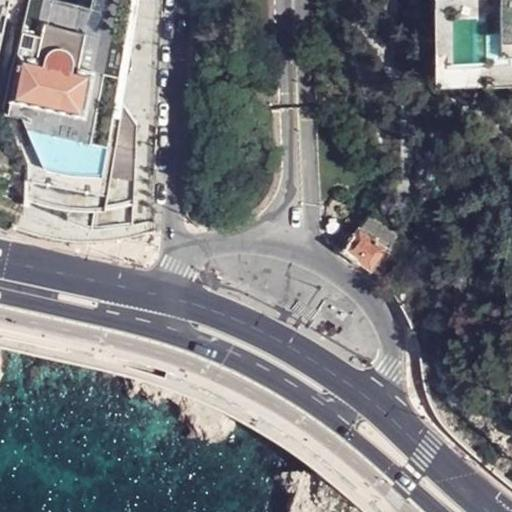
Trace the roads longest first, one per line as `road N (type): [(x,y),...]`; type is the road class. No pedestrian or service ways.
road 1 (residential): [(189,252),(174,234),(183,0)]
road 2 (residential): [(295,247),(293,0)]
road 3 (secondary): [(368,399),(232,318),(159,297)]
road 4 (secondary): [(150,329),(226,357),(334,422)]
road 5 (residential): [(368,399),(394,358),(387,327),(329,264),(295,247)]
road 6 (secondary): [(487,511),(368,399)]
road 7 (secondary): [(159,297),(0,260)]
road 8 (secondary): [(0,295),(150,329)]
road 9 (secondary): [(334,422),(438,511)]
